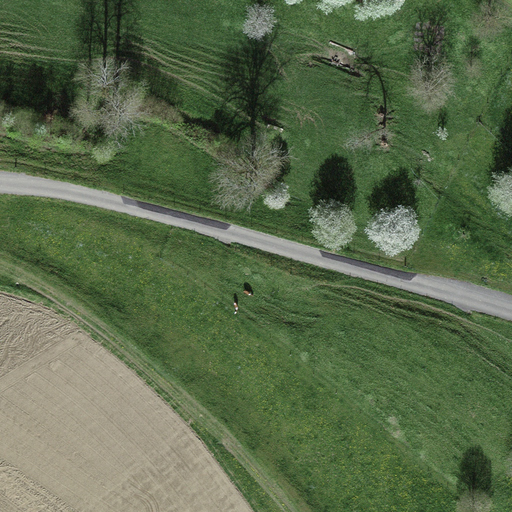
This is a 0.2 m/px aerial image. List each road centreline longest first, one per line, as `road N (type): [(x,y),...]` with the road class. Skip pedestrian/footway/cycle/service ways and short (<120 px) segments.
road 1 (unclassified): [(511,312),(98,197),(0,183)]
road 2 (track): [(287,511),(218,428),(114,333),(75,302),(0,263)]
